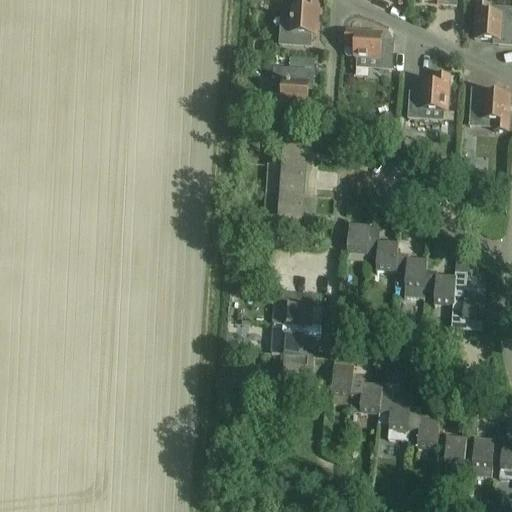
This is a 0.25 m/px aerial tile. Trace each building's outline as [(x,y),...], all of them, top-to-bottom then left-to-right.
[(456,0),(418,0),(419,3),(443,4),(443,9),(456,9),(456,0)] [(306,37),(316,38),(319,2),(306,1),(305,11),(293,10),(291,35),(281,34),(280,47),(305,49),(306,37)] [(499,43),(499,48),(511,48),(511,22),(502,22),(502,18),(489,17),(490,7),(477,6),(475,42),(499,43)] [(381,46),(382,36),(347,34),(346,47),(356,47),(355,60),(379,61),(378,72),(392,73),(394,47),(381,46)] [(272,96),(272,109),(307,111),(309,87),(313,87),(314,74),(288,72),(287,84),(283,84),(273,83),(272,96)] [(410,95),(409,121),(444,123),(444,114),(447,114),(449,78),(437,78),(436,87),(423,87),(423,96),(410,95)] [(508,134),(510,99),(486,97),(486,93),(473,92),(471,118),(483,118),(483,123),(495,123),(495,133),(508,134)] [(444,114),(444,123),(453,124),(454,114),(447,114),(444,114)] [(390,115),(378,120),(384,134),(396,129),(390,115)] [(399,141),(395,154),(408,158),(412,145),(399,141)] [(281,147),(279,167),(306,169),(308,149),(281,147)] [(462,163),(462,173),(474,174),(475,164),(462,163)] [(264,196),(277,197),(285,197),(304,198),(306,169),(279,167),(266,166),(264,196)] [(264,196),(262,225),(275,226),(302,228),(304,198),(285,197),(277,197),(264,196)] [(368,255),(369,239),(370,228),(350,227),(348,254),(368,255)] [(397,272),(398,256),(399,245),(380,244),(380,240),(369,239),(368,255),(368,258),(378,259),(377,271),(397,272)] [(432,247),(431,255),(441,256),(441,247),(432,247)] [(397,272),(397,275),(407,276),(406,288),(405,301),(425,302),(426,292),(426,289),(427,273),(428,262),(409,261),(409,257),(398,256),(397,272)] [(458,264),(457,276),(467,276),(469,277),(470,265),(458,264)] [(435,305),(455,307),(456,290),(457,279),(438,278),(438,274),(427,273),(426,289),(426,292),(436,293),(435,305)] [(455,309),(454,322),(464,322),(484,324),(486,297),(466,295),(466,291),(456,290),(455,307),(455,309)] [(281,296),(280,307),(286,307),(284,327),(292,327),(311,329),(313,309),(318,309),(319,298),(281,296)] [(282,357),(290,357),(309,358),(311,329),(292,327),(292,337),(283,337),(282,357)] [(342,345),(340,357),(352,358),(353,346),(342,345)] [(307,389),(309,358),(290,357),(290,367),(281,367),(280,387),(307,389)] [(357,357),(356,368),(363,368),(368,365),(368,358),(357,357)] [(456,365),(455,375),(469,376),(470,366),(456,365)] [(332,396),(352,398),(353,382),(354,371),(334,369),(332,396)] [(386,374),(384,385),(396,386),(397,375),(386,374)] [(381,415),(383,392),(383,388),(363,387),(363,383),(353,382),(352,398),(352,400),(362,401),(361,414),(381,415)] [(224,383),(224,392),(235,392),(236,384),(224,383)] [(381,418),(380,427),(390,428),(390,431),(389,443),(399,444),(409,445),(410,436),(411,417),(412,406),(392,405),(392,400),(393,393),(383,392),(381,415),(381,417),(381,418)] [(421,418),(411,417),(410,436),(420,437),(419,449),(439,451),(441,424),(421,422),(421,418)] [(468,428),(468,438),(478,439),(478,428),(468,428)] [(446,467),(445,478),(465,479),(466,468),(467,441),(447,440),(446,467)] [(494,471),(495,444),(475,442),(474,469),(494,471)] [(511,445),(504,445),(501,482),(511,482),(511,445)] [(465,495),(465,504),(473,504),(474,496),(465,495)] [(449,500),(448,510),(457,511),(458,501),(449,500)]
